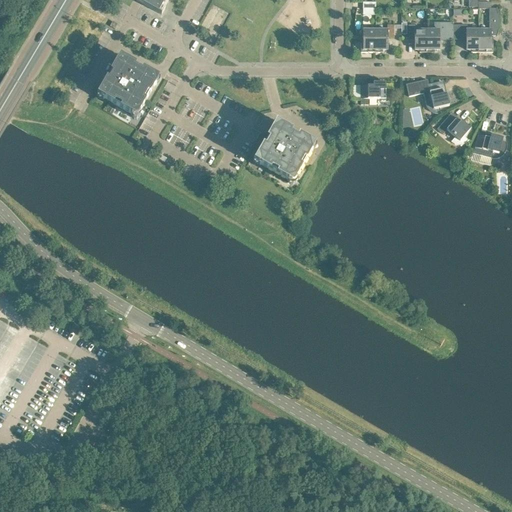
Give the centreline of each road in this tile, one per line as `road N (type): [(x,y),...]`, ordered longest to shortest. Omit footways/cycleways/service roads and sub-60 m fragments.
road 1 (tertiary): [(475,511),(148,324),(67,272),(0,209)]
road 2 (residential): [(197,62),(220,71),(342,67)]
road 3 (tertiary): [(0,111),(64,0)]
road 4 (residential): [(469,62),(342,67)]
